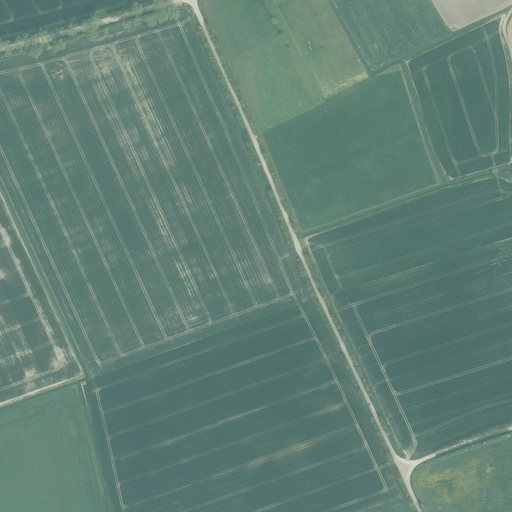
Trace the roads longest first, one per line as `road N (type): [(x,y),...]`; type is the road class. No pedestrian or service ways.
road 1 (unclassified): [(400,469),(191,0)]
road 2 (tertiary): [(0,49),(174,0)]
